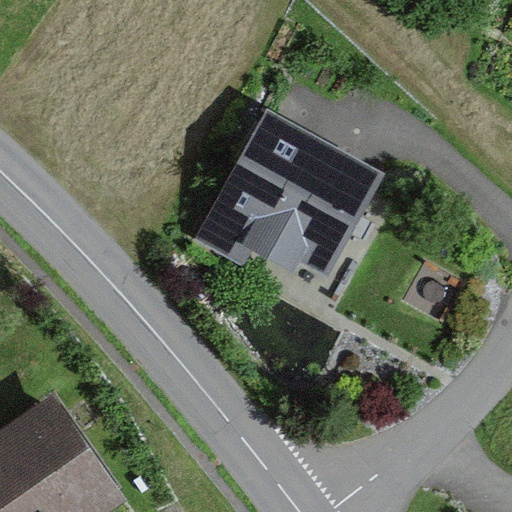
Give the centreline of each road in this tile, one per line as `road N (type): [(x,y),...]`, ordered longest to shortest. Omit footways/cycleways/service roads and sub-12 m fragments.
road 1 (secondary): [(299,511),(155,332),(0,173)]
road 2 (unclassified): [(352,511),(374,478),(445,424),(511,348)]
